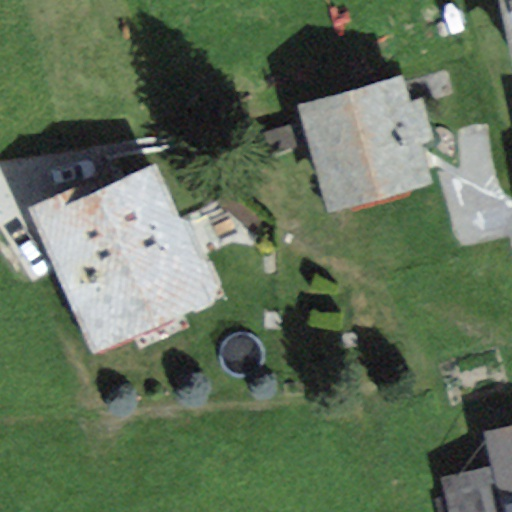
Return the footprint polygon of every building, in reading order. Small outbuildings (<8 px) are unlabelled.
[(511,0),(484,0),(508,107),(511,105),(511,0)] [(396,85),(289,115),(319,222),(426,192),(421,175),(415,153),(396,85)] [(154,171),(26,227),(49,278),(85,361),(213,305),(154,171)] [(511,501),(511,430),(482,437),(489,468),(497,505),(509,502),(511,501)] [(489,468),(442,476),(449,511),(510,511),(509,502),(497,505),(489,468)]
